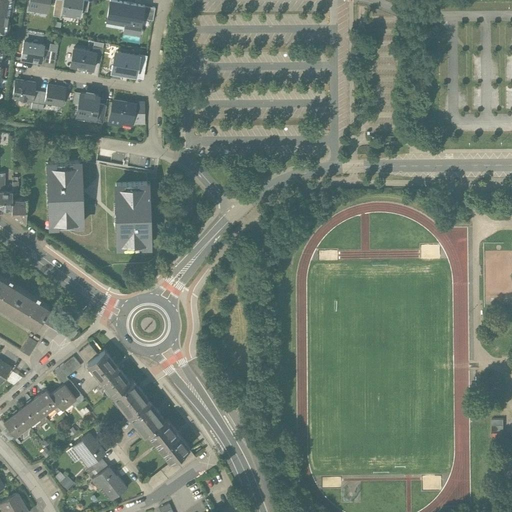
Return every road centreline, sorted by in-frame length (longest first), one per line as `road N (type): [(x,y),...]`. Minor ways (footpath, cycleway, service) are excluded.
road 1 (unclassified): [(236,213),(309,172),(511,166)]
road 2 (residential): [(0,404),(97,326)]
road 3 (residential): [(151,90),(28,71)]
road 4 (secondary): [(259,511),(203,406)]
